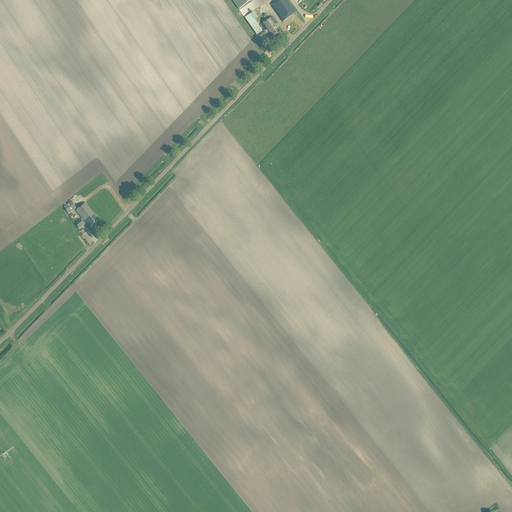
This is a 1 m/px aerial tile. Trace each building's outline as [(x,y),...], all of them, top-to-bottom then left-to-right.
[(232,0),(239,10),(252,1),(251,0),(232,0)] [(278,0),(271,5),(283,22),(295,13),(285,0),(278,0)] [(254,12),(245,18),(257,36),(256,36),(259,41),(266,36),(263,31),(262,32),(255,21),(258,18),(254,12)] [(277,24),(272,17),(261,25),(268,35),(269,34),(272,38),(280,32),(275,25),(277,24)] [(68,214),(76,208),(71,202),(63,207),(68,214)] [(93,214),(85,204),(75,211),(83,221),(84,220),(88,227),(97,221),(92,214),(93,214)] [(81,219),(75,223),(79,228),(84,224),(81,219)]
